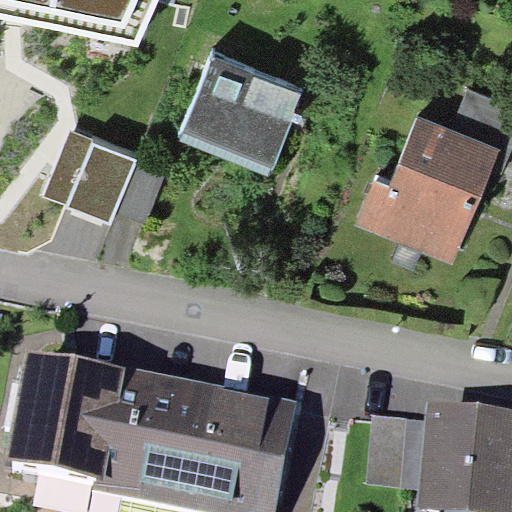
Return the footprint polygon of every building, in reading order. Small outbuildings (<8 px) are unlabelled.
[(0,0),(0,15),(136,44),(152,0),(0,0)] [(299,86),(204,46),(170,124),(265,165),(299,86)] [(511,142),(511,107),(465,93),(452,131),(510,149),(511,142)] [(452,131),(410,114),(364,234),(446,265),(492,145),(452,131)] [(122,148),(85,133),(57,202),(95,217),(122,148)] [(276,511),(290,415),(13,375),(0,465),(0,497),(105,511),(276,511)] [(413,430),(373,425),(363,495),(403,500),(413,430)] [(511,511),(511,434),(417,427),(410,511),(511,511)]
